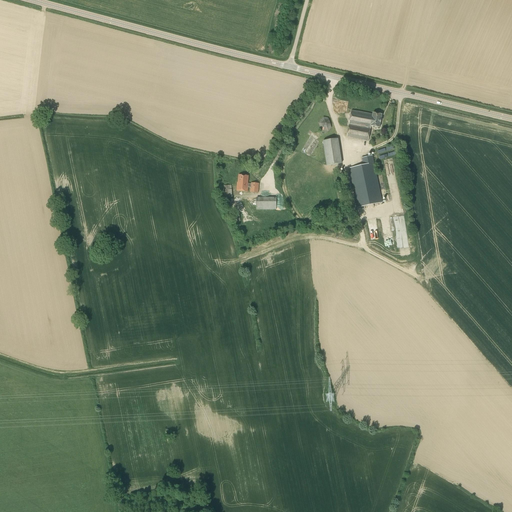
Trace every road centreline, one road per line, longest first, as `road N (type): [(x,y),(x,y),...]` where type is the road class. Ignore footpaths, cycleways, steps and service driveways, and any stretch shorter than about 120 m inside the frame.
road 1 (tertiary): [(289,66),(32,0)]
road 2 (tertiary): [(511,119),(289,66)]
road 3 (unknown): [(261,193),(323,74)]
